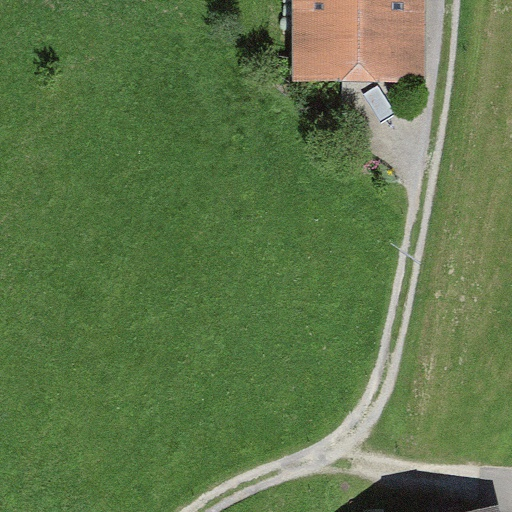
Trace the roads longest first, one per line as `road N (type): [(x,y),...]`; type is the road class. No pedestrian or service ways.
road 1 (track): [(447,0),(425,183),(392,346),(368,409),(345,440),(195,511)]
road 2 (track): [(306,461),(483,483)]
